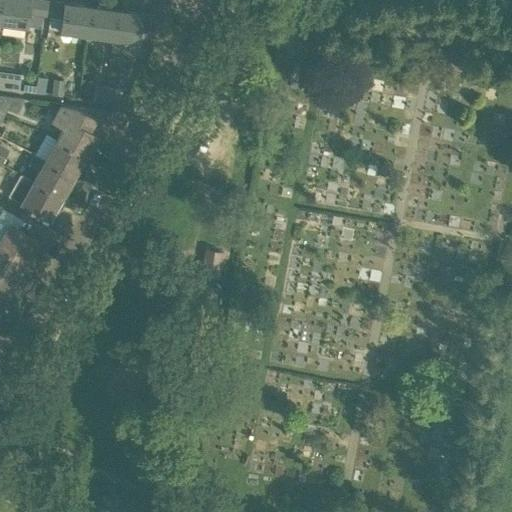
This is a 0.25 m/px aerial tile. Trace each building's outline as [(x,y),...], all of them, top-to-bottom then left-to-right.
[(3,0),(1,22),(28,26),(28,24),(36,25),(37,13),(42,14),(44,0),(3,0)] [(86,34),(90,6),(48,0),(47,14),(50,15),(48,28),(59,29),(59,30),(86,34)] [(112,37),(116,10),(90,6),(86,34),(112,37)] [(116,10),(112,37),(139,41),(141,28),(155,30),(157,15),(116,10)] [(21,74),(12,72),(9,89),(19,90),(21,74)] [(45,94),(47,78),(36,77),(34,92),(45,94)] [(64,80),(53,78),(51,94),(62,95),(64,80)] [(91,96),(92,83),(84,82),(82,95),(91,96)] [(106,85),(95,84),(93,100),(104,101),(106,85)] [(116,87),(106,85),(104,101),(114,102),(116,87)] [(0,116),(2,118),(13,97),(0,94),(0,116)] [(56,139),(89,157),(97,143),(93,142),(97,134),(88,129),(95,117),(76,106),(60,104),(51,120),(62,127),(56,139)] [(77,178),(89,157),(56,139),(44,159),(44,160),(77,178)] [(0,161),(1,163),(9,149),(0,143),(0,161)] [(44,160),(44,159),(35,154),(29,164),(39,169),(32,181),(65,199),(77,178),(44,160)] [(53,221),(65,199),(32,181),(20,202),(53,221)] [(0,246),(29,263),(37,249),(33,247),(38,240),(8,223),(0,217),(0,246)] [(0,273),(18,284),(29,263),(0,246),(0,273)] [(200,263),(198,273),(219,277),(223,251),(205,248),(204,250),(202,263),(200,263)] [(0,301),(6,305),(18,284),(0,273),(0,301)]
